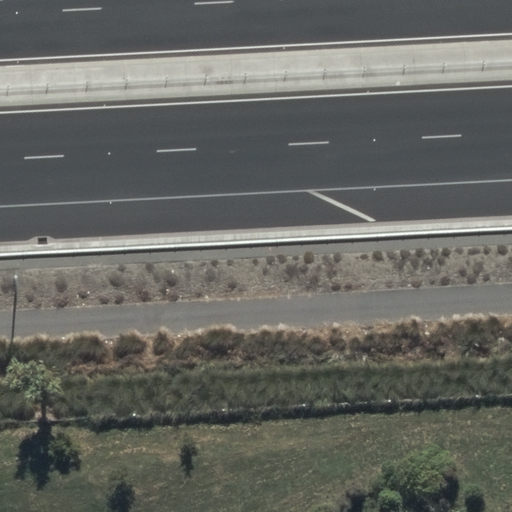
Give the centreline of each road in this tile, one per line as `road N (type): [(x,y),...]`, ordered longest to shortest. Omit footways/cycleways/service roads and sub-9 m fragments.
road 1 (trunk): [(511,135),(0,163)]
road 2 (trunk): [(0,18),(354,0)]
